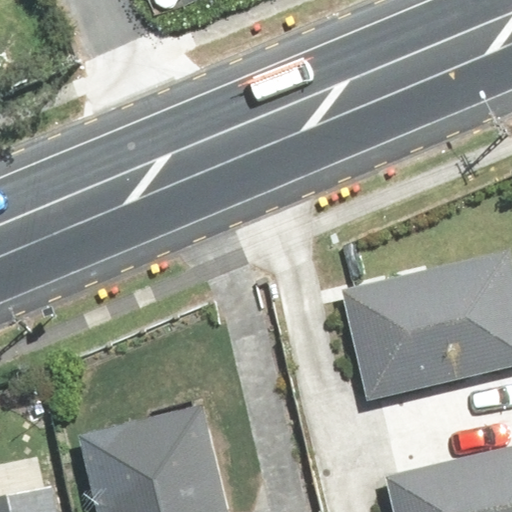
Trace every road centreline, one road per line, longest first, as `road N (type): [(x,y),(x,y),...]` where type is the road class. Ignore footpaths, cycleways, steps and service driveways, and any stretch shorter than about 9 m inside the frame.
road 1 (secondary): [(511,76),(0,288)]
road 2 (secondary): [(0,200),(484,0)]
